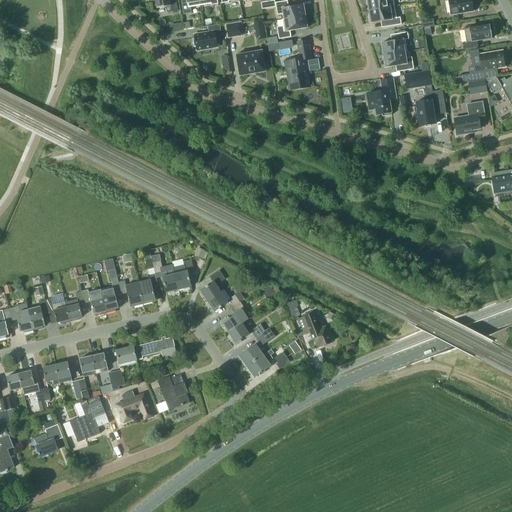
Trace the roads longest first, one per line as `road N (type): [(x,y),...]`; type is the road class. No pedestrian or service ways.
road 1 (residential): [(0,510),(178,439),(230,407),(238,391),(196,325),(176,314),(0,355)]
road 2 (residential): [(102,0),(205,95),(446,165),(511,149)]
road 3 (secondary): [(139,511),(286,410),(511,317)]
road 4 (residential): [(349,0),(373,72),(332,80),(319,0)]
road 5 (track): [(511,398),(434,367),(381,379),(368,371)]
